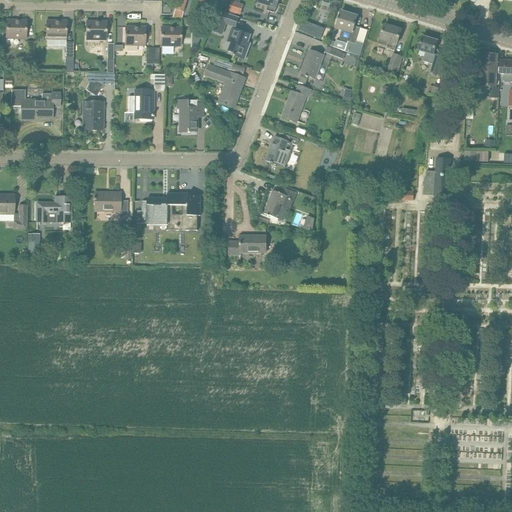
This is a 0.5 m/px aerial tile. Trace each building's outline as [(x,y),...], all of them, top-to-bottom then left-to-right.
[(177,0),(175,10),(183,12),(186,0),(177,0)] [(268,6),(267,11),(274,13),(276,8),(278,0),(259,0),(259,3),(268,6)] [(327,20),(334,4),(325,0),(318,0),(312,13),(327,20)] [(243,6),(229,2),(227,10),(240,14),(243,6)] [(349,42),(356,44),(357,41),(364,43),(367,30),(354,26),(357,17),(341,12),(339,19),(338,19),(337,21),(338,21),(336,28),(352,33),(349,42)] [(224,29),(226,24),(235,27),(239,18),(226,14),(221,28),(224,29)] [(296,31),(321,41),(325,29),(301,19),(296,31)] [(6,20),(6,30),(6,39),(26,40),(26,20),(6,20)] [(46,21),(46,31),(46,40),(66,40),(66,21),(46,21)] [(106,41),(106,32),(106,22),(86,21),(86,40),(106,41)] [(397,45),(398,40),(401,30),(384,25),(379,44),(387,46),(386,49),(394,51),(396,45),(397,45)] [(125,27),(125,37),(125,46),(145,46),(145,27),(125,27)] [(161,27),(161,37),(161,46),(180,47),(181,28),(161,27)] [(251,35),(232,29),(228,41),(232,43),(229,51),(235,53),(234,55),(245,59),(251,44),(248,43),(251,35)] [(435,56),(433,55),(437,41),(422,37),(418,50),(425,53),(422,61),(433,64),(430,73),(437,75),(442,57),(435,55),(435,56)] [(73,73),(73,58),(74,42),(66,42),(65,58),(67,58),(67,73),(73,73)] [(323,52),(342,59),(344,54),(325,47),(323,52)] [(159,64),(159,48),(146,48),(146,64),(159,64)] [(324,55),(319,54),(310,50),(301,74),(306,76),(306,77),(308,78),(309,76),(316,79),(324,55)] [(359,56),(351,53),(350,56),(356,58),(355,65),(358,66),(359,56)] [(395,71),(400,56),(393,53),(388,69),(395,71)] [(480,86),(496,87),(497,55),(482,54),(480,86)] [(230,70),(232,64),(216,58),(216,59),(214,64),(214,65),(230,70)] [(511,60),(500,60),(499,70),(499,73),(511,74),(511,60)] [(246,79),(236,75),(230,73),(229,73),(209,65),(205,76),(226,83),(219,102),(235,108),(246,79)] [(165,74),(150,74),(150,78),(154,79),(154,90),(165,90),(165,74)] [(104,86),(93,78),(86,88),(97,96),(104,86)] [(391,88),(384,85),(382,92),(389,95),(391,88)] [(466,103),(474,104),(475,86),(467,85),(466,103)] [(311,91),(308,90),(299,86),(296,93),(292,92),(282,118),(296,123),(306,97),(308,98),(311,91)] [(135,97),(129,97),(128,113),(134,113),(134,119),(140,119),(140,121),(151,122),(151,120),(153,120),(154,91),(135,90),(135,97)] [(12,91),(12,96),(12,106),(21,106),(21,120),(36,120),(36,118),(52,118),(52,106),(59,106),(59,95),(42,95),(42,101),(41,101),(41,102),(24,102),(24,91),(12,91)] [(83,102),(83,106),(83,116),(88,116),(88,131),(103,131),(103,102),(83,102)] [(197,102),(177,102),(177,108),(180,108),(180,130),(188,130),(188,133),(190,133),(190,132),(196,132),(196,117),(203,118),(204,104),(197,104),(197,102)] [(297,146),(299,140),(290,137),(288,142),(275,137),(266,161),(280,166),(286,150),(288,151),(290,143),(297,146)] [(511,154),(504,154),(503,163),(511,163),(511,154)] [(448,197),(450,169),(450,159),(436,158),(435,172),(426,171),(426,178),(424,178),(423,195),(433,196),(448,197)] [(273,191),(264,214),(273,217),(278,219),(283,221),(287,210),(282,208),(286,198),(294,201),(297,193),(291,191),(282,188),(280,193),(273,191)] [(403,192),(403,201),(414,201),(414,192),(403,192)] [(94,200),(94,212),(119,212),(119,219),(127,219),(128,201),(120,201),(120,193),(109,193),(109,194),(94,194),(94,199),(93,198),(93,200),(94,200)] [(147,198),(147,202),(142,201),(142,211),(137,211),(137,224),(142,224),(147,224),(147,225),(167,226),(169,226),(177,226),(177,231),(198,231),(198,216),(200,216),(200,205),(201,195),(188,195),(188,194),(187,194),(187,196),(179,196),(179,194),(167,194),(167,200),(163,200),(163,199),(147,198)] [(0,198),(0,214),(14,214),(14,196),(3,196),(3,198),(0,198)] [(63,230),(70,230),(70,198),(57,198),(57,204),(37,204),(37,222),(47,222),(47,213),(57,213),(56,222),(63,222),(63,230)] [(27,229),(27,205),(20,205),(20,215),(14,215),(14,229),(27,229)] [(29,234),(28,262),(38,262),(39,234),(29,234)] [(266,253),(266,247),(266,237),(240,237),(240,242),(229,242),(229,255),(240,255),(240,253),(266,253)] [(141,244),(133,244),(133,254),(141,254),(141,244)]
